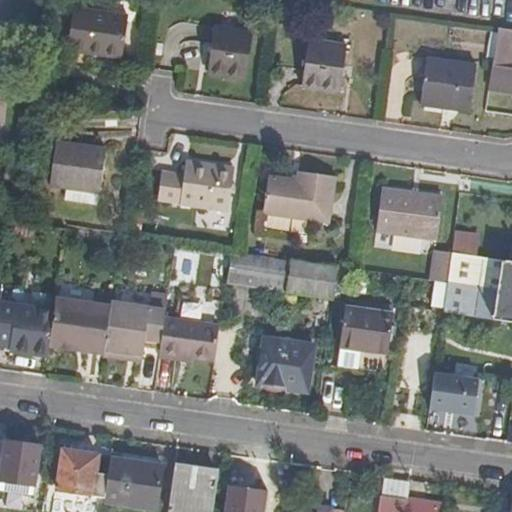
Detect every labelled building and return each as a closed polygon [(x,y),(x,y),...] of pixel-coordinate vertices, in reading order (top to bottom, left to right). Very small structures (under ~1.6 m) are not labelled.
[(77,7),(70,50),(124,60),(131,16),(77,7)] [(511,31),(497,29),(488,86),(511,89),(511,72),(507,71),(511,36),(511,31)] [(211,77),(249,82),(256,35),(217,30),(211,77)] [(307,88),(344,94),(351,49),(313,44),(307,88)] [(474,113),(481,67),(432,60),(426,101),(457,106),(456,110),(474,113)] [(110,149),(58,141),(52,185),(104,193),(110,149)] [(164,171),(160,201),(231,211),(237,169),(187,162),(185,174),(164,171)] [(270,175),(265,215),(330,224),(337,177),(300,171),(299,180),(270,175)] [(385,188),(379,230),(438,239),(445,197),(385,188)] [(480,236),(457,233),(454,254),(477,257),(480,236)] [(246,253),(233,251),(228,283),(336,298),(341,266),(246,253)] [(435,251),(430,279),(450,282),(454,254),(435,251)] [(454,254),(450,282),(445,313),(494,320),(503,261),(477,257),(454,254)] [(494,320),(511,322),(511,261),(503,261),(494,320)] [(150,305),(113,299),(112,305),(105,348),(143,354),(144,343),(161,345),(166,317),(169,298),(151,295),(150,305)] [(58,300),(52,339),(89,343),(89,349),(104,351),(105,348),(112,305),(58,297),(58,300)] [(52,339),(58,300),(49,299),(48,306),(15,301),(12,323),(17,323),(13,350),(50,355),(52,339)] [(353,305),(352,311),(394,318),(395,310),(353,305)] [(352,311),(347,311),(341,348),(358,350),(355,373),(380,376),(383,353),(388,354),(394,318),(352,311)] [(161,345),(159,357),(177,360),(178,355),(214,359),(219,324),(166,317),(161,345)] [(257,382),(322,392),(329,346),(266,336),(257,382)] [(358,350),(341,348),(338,370),(355,373),(358,350)] [(469,358),(466,376),(482,378),(485,361),(469,358)] [(511,382),(482,378),(466,376),(437,371),(435,382),(449,384),(449,389),(480,394),(478,406),(511,411),(511,382)] [(0,480),(36,486),(41,453),(26,451),(27,446),(0,441),(0,480)] [(93,497),(105,499),(109,473),(98,472),(100,455),(86,453),(85,458),(66,455),(60,490),(93,495),(93,497)] [(105,499),(104,502),(158,510),(164,464),(112,456),(109,473),(105,499)] [(212,511),(219,473),(177,467),(170,511),(171,511),(212,511)] [(376,511),(405,511),(408,501),(379,496),(376,511)] [(407,511),(443,511),(445,504),(409,499),(407,511)]
